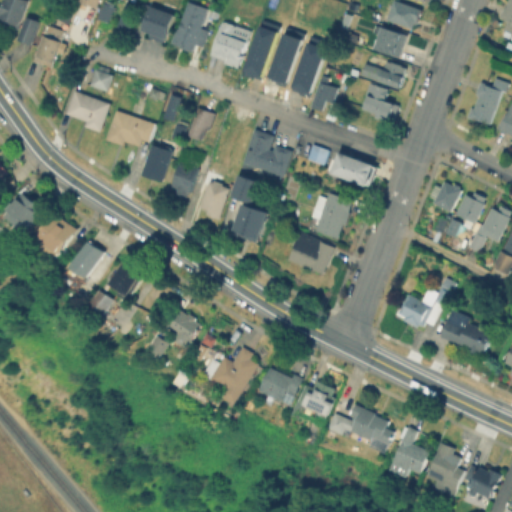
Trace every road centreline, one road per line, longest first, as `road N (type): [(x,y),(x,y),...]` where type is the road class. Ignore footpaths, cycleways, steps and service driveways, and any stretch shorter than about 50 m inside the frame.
road 1 (secondary): [(511,425),(290,315),(71,175),(0,90)]
road 2 (residential): [(343,343),(469,0)]
road 3 (residential): [(412,159),(98,52)]
